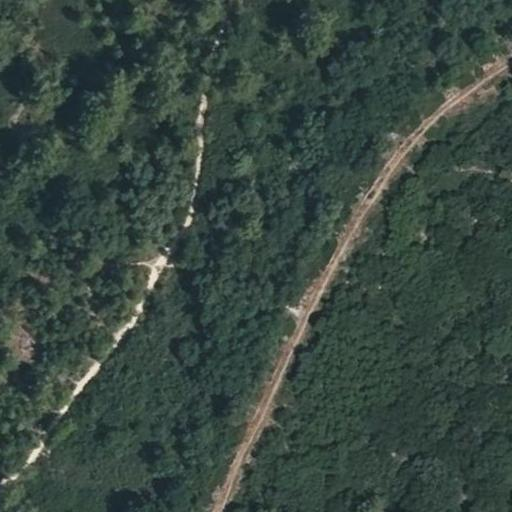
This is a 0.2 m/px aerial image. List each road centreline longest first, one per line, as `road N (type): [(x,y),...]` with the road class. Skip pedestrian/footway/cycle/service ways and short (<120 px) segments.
road 1 (track): [(233,0),(201,103),(196,199),(187,222),(133,323),(19,475),(0,487)]
road 2 (track): [(511,60),(413,147),(293,358),(227,511)]
